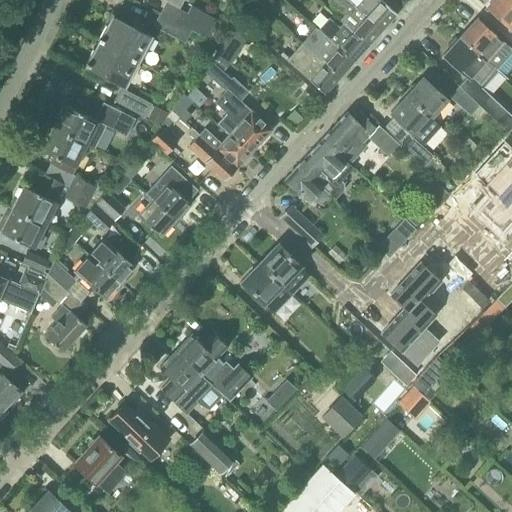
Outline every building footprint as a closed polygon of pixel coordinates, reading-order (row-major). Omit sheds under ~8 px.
[(346,26),(368,46),(382,30),(355,7),(347,0),(332,0),(330,2),(345,15),(340,20),(346,26)] [(347,0),(355,7),(382,30),(396,14),(381,0),(380,1),(378,0),(347,0)] [(511,6),(505,0),(492,0),(486,7),(511,30),(511,6)] [(261,9),(252,2),(244,12),(253,20),(261,9)] [(166,3),(160,14),(190,30),(209,41),(219,22),(188,5),(184,13),(166,3)] [(154,26),(184,41),(190,30),(160,14),(154,26)] [(99,41),(135,60),(141,48),(143,49),(150,36),(112,17),(107,26),(105,25),(99,38),(98,37),(97,40),(99,41)] [(497,69),(511,52),(511,49),(476,17),(460,35),(486,60),(497,69)] [(329,18),(318,30),(354,62),(368,46),(346,26),(343,23),(340,27),(329,18)] [(249,34),(235,24),(212,58),(227,68),(249,34)] [(318,30),(315,28),(302,43),(318,58),(340,77),(354,62),(318,30)] [(460,35),(442,55),(467,77),(469,76),(480,87),(497,69),(486,60),(460,35)] [(135,60),(99,41),(94,51),(92,50),(86,62),(85,62),(84,65),(86,66),(123,86),(130,74),(128,73),(135,60)] [(340,77),(318,58),(302,43),(287,60),(325,94),(340,77)] [(231,79),(212,62),(204,72),(222,88),(231,79)] [(467,77),(459,86),(479,105),(497,122),(507,111),(480,87),(469,76),(467,77)] [(406,94),(430,117),(447,99),(423,77),(406,94)] [(459,86),(449,96),(469,115),(479,105),(459,86)] [(226,88),(214,102),(227,114),(218,125),(229,135),(249,154),(272,129),(251,110),(226,88)] [(115,100),(145,116),(151,105),(121,89),(115,100)] [(430,117),(406,94),(390,112),(423,142),(439,125),(430,117)] [(192,103),(181,95),(171,110),(179,117),(192,103)] [(64,104),(53,126),(87,143),(95,147),(106,125),(127,135),(135,120),(103,103),(95,119),(64,104)] [(322,138),(350,164),(363,149),(359,145),(376,127),(359,111),(353,118),(346,111),(322,138)] [(401,146),(379,125),(368,137),(390,158),(401,146)] [(87,143),(53,126),(42,150),(54,156),(45,174),(65,184),(70,186),(90,196),(96,186),(72,174),(87,143)] [(162,127),(151,139),(166,153),(177,141),(162,127)] [(249,154),(229,135),(222,143),(205,128),(199,135),(216,150),(223,156),(236,169),(249,154)] [(216,150),(199,135),(188,148),(225,181),(236,169),(223,156),(216,150)] [(322,138),(303,159),(327,182),(333,189),(330,192),(336,199),(345,190),(344,183),(342,181),(354,167),(350,164),(322,138)] [(412,139),(404,149),(424,168),(433,157),(412,139)] [(511,146),(506,141),(467,182),(490,203),(477,217),(497,236),(511,220),(511,146)] [(119,169),(130,179),(142,166),(131,156),(119,169)] [(327,182),(303,159),(285,179),(309,201),(327,182)] [(169,162),(143,191),(146,193),(176,220),(191,204),(185,199),(196,187),(169,162)] [(130,179),(119,169),(107,183),(118,192),(130,179)] [(23,184),(12,207),(46,224),(65,184),(45,174),(37,191),(23,184)] [(90,196),(70,186),(64,198),(85,208),(85,207),(90,196)] [(125,208),(106,191),(96,203),(116,221),(125,208)] [(176,220),(146,193),(143,197),(150,203),(138,216),(161,237),(176,220)] [(426,196),(411,211),(421,220),(435,205),(426,196)] [(103,231),(113,220),(95,204),(85,215),(103,231)] [(321,235),(291,206),(280,217),(311,246),(321,235)] [(0,215),(0,241),(6,234),(34,247),(46,224),(12,207),(6,219),(0,215)] [(73,227),(66,234),(75,242),(82,234),(73,227)] [(66,234),(60,247),(66,252),(75,242),(66,234)] [(389,234),(378,246),(388,257),(400,245),(389,234)] [(134,266),(111,245),(104,239),(89,255),(119,283),(134,266)] [(309,274),(277,244),(259,263),(282,284),(292,293),(309,274)] [(22,262),(44,271),(49,260),(27,251),(22,262)] [(402,300),(379,324),(415,357),(437,335),(421,319),(434,306),(419,292),(439,271),(419,252),(388,286),(402,300)] [(105,299),(119,283),(89,255),(74,271),(105,299)] [(48,273),(67,291),(76,280),(53,260),(48,273)] [(282,284),(259,263),(241,282),(273,312),(292,293),(282,284)] [(39,293),(44,280),(24,271),(18,284),(39,293)] [(67,291),(48,273),(42,287),(59,302),(68,292),(67,291)] [(0,276),(0,300),(30,313),(39,294),(0,276)] [(511,291),(509,287),(498,298),(505,305),(511,297),(511,291)] [(495,300),(483,312),(492,320),(503,308),(495,300)] [(63,304),(62,305),(51,317),(59,323),(54,329),(51,327),(43,335),(62,352),(86,325),(63,304)] [(176,350),(211,383),(229,400),(251,377),(237,363),(232,368),(226,362),(224,365),(216,357),(228,346),(215,333),(203,345),(192,334),(176,350)] [(0,400),(8,407),(22,391),(5,375),(18,360),(0,343),(0,400)] [(211,383),(176,350),(160,366),(172,377),(162,387),(175,400),(174,401),(186,413),(198,402),(196,400),(211,383)] [(375,379),(362,366),(341,389),(354,401),(375,379)] [(464,369),(460,374),(474,387),(479,382),(464,369)] [(420,372),(409,383),(423,395),(433,384),(420,372)] [(273,394),(264,403),(275,413),(283,404),(273,394)] [(362,415),(342,396),(322,416),(343,436),(362,415)] [(0,416),(8,407),(0,400),(0,416)] [(123,403),(107,420),(129,440),(127,442),(140,454),(141,452),(150,461),(171,440),(144,414),(140,418),(123,403)] [(386,418),(376,429),(384,437),(395,426),(386,418)] [(234,458),(204,430),(190,444),(220,473),(234,458)] [(114,462),(120,455),(99,437),(96,440),(92,438),(87,444),(89,448),(74,464),(95,483),(96,482),(108,493),(122,477),(121,476),(125,472),(114,462)] [(348,454),(338,445),(324,459),(335,469),(348,454)] [(354,455),(336,475),(353,491),(371,471),(354,455)] [(321,466),(278,511),(340,511),(355,497),(321,466)] [(32,506),(38,511),(72,511),(48,489),(32,506)]
